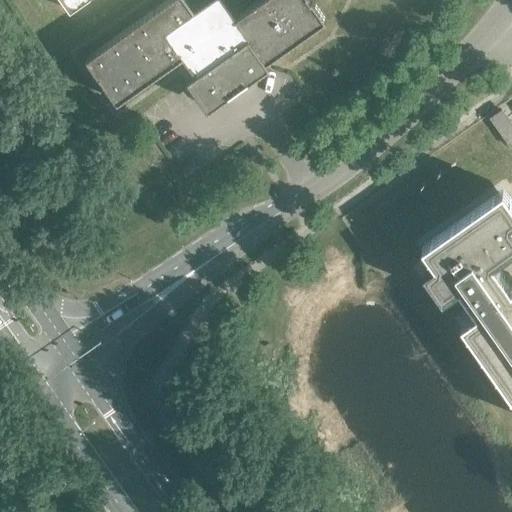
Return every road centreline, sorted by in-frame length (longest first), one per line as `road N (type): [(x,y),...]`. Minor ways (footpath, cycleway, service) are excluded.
road 1 (unclassified): [(221,251),(314,191),(505,24)]
road 2 (unclassified): [(86,373),(221,251)]
road 3 (unclassified): [(221,251),(65,344)]
road 4 (secondary): [(181,511),(86,373)]
road 5 (secondary): [(38,386),(127,511)]
